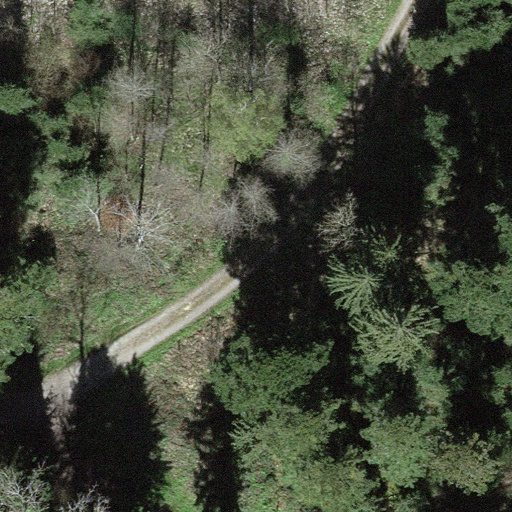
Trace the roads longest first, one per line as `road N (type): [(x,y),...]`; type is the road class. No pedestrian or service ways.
road 1 (track): [(0,407),(155,324),(224,271),(336,146),(427,0)]
road 2 (track): [(0,449),(133,511)]
